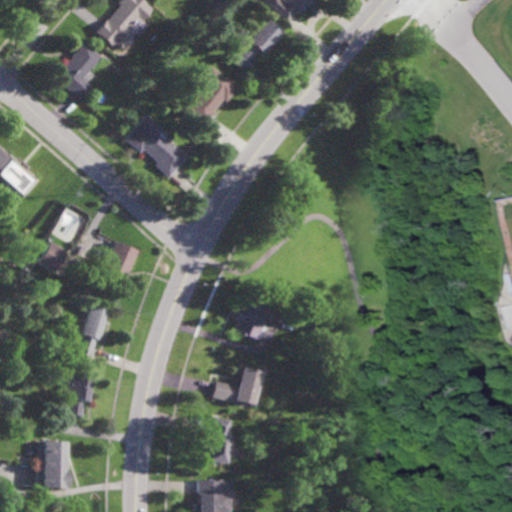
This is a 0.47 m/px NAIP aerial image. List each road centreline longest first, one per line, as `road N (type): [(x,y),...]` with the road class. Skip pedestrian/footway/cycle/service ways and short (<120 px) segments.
road 1 (residential): [(389,0),(262,147),(196,255),(151,390),(137,511)]
road 2 (residential): [(0,78),(196,255)]
